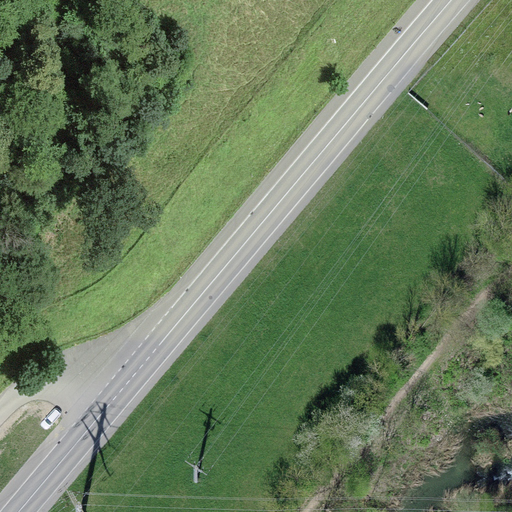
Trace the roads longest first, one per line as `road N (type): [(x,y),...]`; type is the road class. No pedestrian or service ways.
road 1 (tertiary): [(19,511),(451,0)]
road 2 (track): [(128,381),(33,390),(0,416)]
